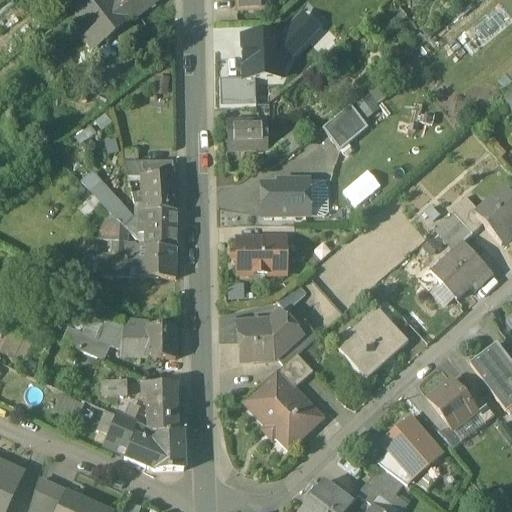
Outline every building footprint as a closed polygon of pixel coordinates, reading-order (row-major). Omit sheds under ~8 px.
[(116,0),(116,1),(115,0),(88,0),(71,13),(63,20),(92,56),(136,20),(121,0),(116,0)] [(160,0),(121,0),(136,20),(162,1),(160,0)] [(234,0),(236,15),(263,14),(262,0),(234,0)] [(65,5),(57,12),(63,20),(71,13),(65,5)] [(282,38),(279,38),(279,60),(291,59),(307,42),(292,29),(282,38)] [(280,82),(279,60),(279,38),(242,40),(244,83),(254,83),(280,82)] [(218,83),(219,111),(255,110),(254,83),(244,83),(218,83)] [(387,97),(377,86),(352,106),(365,122),(379,111),(376,107),(387,97)] [(350,108),(322,132),(339,155),(367,131),(350,108)] [(264,124),(228,126),(230,155),(265,154),(264,124)] [(304,147),(305,146),(294,133),(269,153),(280,167),(304,147)] [(143,164),(123,165),(127,179),(143,180),(143,179),(143,164)] [(143,180),(127,179),(132,200),(144,200),(143,180)] [(173,180),(143,179),(143,180),(144,200),(132,200),(134,207),(145,207),(145,213),(176,213),(173,180)] [(309,184),(278,184),(278,189),(263,189),(264,220),(310,220),(309,184)] [(511,238),(511,202),(504,194),(479,216),(475,220),(482,228),(501,249),(511,238)] [(465,200),(450,214),(453,217),(472,238),(482,228),(475,220),(479,216),(465,200)] [(145,213),(132,212),(132,228),(145,228),(145,213)] [(176,213),(145,213),(145,228),(145,247),(145,250),(175,251),(176,213)] [(128,234),(110,217),(98,241),(112,243),(111,256),(106,256),(106,262),(126,263),(128,234)] [(472,238),(453,217),(442,227),(444,230),(454,240),(461,247),(462,246),(462,247),(472,238)] [(454,240),(444,230),(437,236),(447,246),(454,240)] [(281,278),(281,244),(237,245),(237,278),(281,278)] [(461,247),(430,276),(442,289),(455,304),(473,287),(477,292),(491,279),(462,247),(462,246),(461,247)] [(175,251),(145,250),(145,264),(145,280),(176,281),(175,251)] [(106,262),(98,262),(98,279),(145,280),(145,264),(140,263),(126,263),(106,262)] [(296,287),(276,305),(286,316),(306,299),(296,287)] [(446,312),(455,304),(442,289),(432,298),(446,312)] [(408,345),(377,311),(335,349),(367,383),(408,345)] [(294,336),(279,319),(269,328),(240,329),(242,366),(273,364),(276,362),(299,341),(294,336)] [(148,324),(124,323),(120,360),(147,361),(147,331),(148,331),(148,324)] [(299,341),(276,362),(283,371),(286,368),(298,358),(316,341),(304,328),(294,336),(299,341)] [(148,331),(147,331),(147,361),(175,362),(175,331),(148,331)] [(511,369),(496,348),(471,367),(506,414),(508,413),(504,408),(511,402),(511,369)] [(313,375),(298,358),(286,368),(302,385),(313,375)] [(283,371),(248,402),(243,403),(289,451),(320,422),(293,394),(302,385),(286,368),(283,371)] [(176,387),(152,388),(141,383),(142,402),(146,402),(147,433),(153,436),(178,435),(178,419),(177,419),(176,387)] [(451,383),(427,402),(453,435),(475,417),(477,416),(463,399),(451,383)] [(126,384),(102,385),(102,401),(126,400),(126,384)] [(495,421),(472,392),(463,399),(477,416),(475,417),(484,429),(495,421)] [(140,430),(104,415),(93,437),(128,454),(125,460),(154,474),(153,436),(147,433),(140,430)] [(484,429),(475,417),(453,435),(462,446),(484,429)] [(389,454),(413,483),(441,459),(409,421),(381,445),(389,454)] [(178,435),(153,436),(154,474),(184,473),(182,435),(178,435)] [(413,483),(389,454),(376,467),(403,488),(407,491),(413,483)] [(4,511),(22,477),(0,466),(0,511),(4,511)] [(403,488),(376,467),(368,478),(372,480),(395,498),(403,488)] [(395,498),(372,480),(357,500),(372,511),(373,510),(375,511),(403,511),(407,507),(395,498)] [(47,511),(56,492),(38,483),(30,511),(32,511),(47,511)] [(324,486),(303,511),(349,511),(353,508),(324,486)] [(100,511),(68,497),(60,511),(100,511)]
